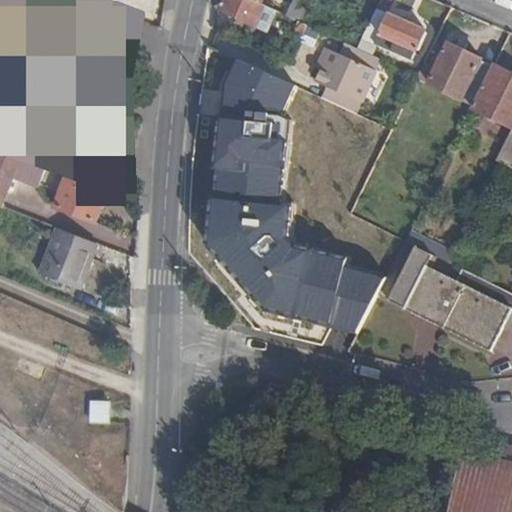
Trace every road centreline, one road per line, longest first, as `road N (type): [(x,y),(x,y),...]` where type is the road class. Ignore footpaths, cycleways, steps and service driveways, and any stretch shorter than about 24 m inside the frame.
road 1 (residential): [(159,353),(471,414),(511,409)]
road 2 (primary): [(159,353),(169,138),(196,0)]
road 3 (track): [(0,333),(157,397)]
road 4 (primary): [(149,511),(159,353)]
